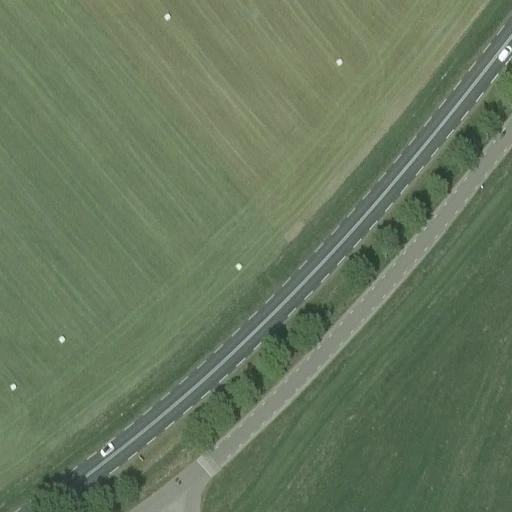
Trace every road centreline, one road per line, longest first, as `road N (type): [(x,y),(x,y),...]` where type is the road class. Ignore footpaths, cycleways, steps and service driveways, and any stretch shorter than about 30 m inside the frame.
road 1 (primary): [(35,511),(140,438),(328,252),(511,34)]
road 2 (unclassified): [(174,491),(291,386),(511,121)]
